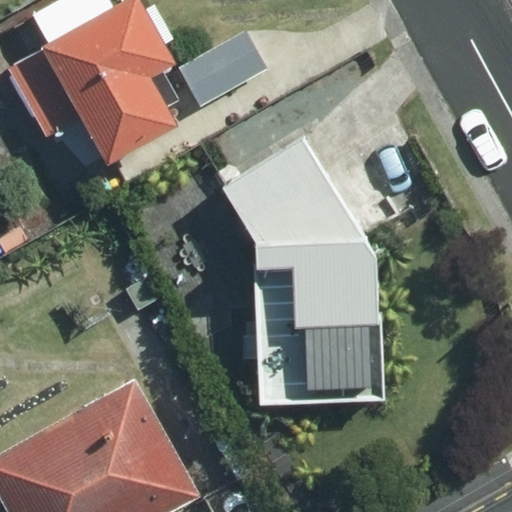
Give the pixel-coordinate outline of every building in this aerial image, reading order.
[(146,0),(129,0),(15,63),(53,132),(91,112),(116,156),(182,121),(158,74),(181,63),(146,0)] [(182,67),(201,103),(269,65),(249,30),(182,67)] [(300,138),(225,187),(260,241),(259,246),(265,402),(385,398),(381,256),(378,252),(373,243),(370,241),(303,135),(300,138)] [(0,217),(9,212),(0,195),(0,217)] [(145,380),(0,460),(0,472),(22,511),(176,511),(208,494),(145,380)]
